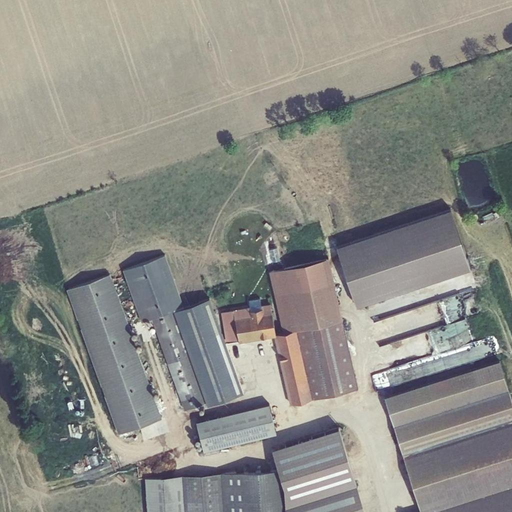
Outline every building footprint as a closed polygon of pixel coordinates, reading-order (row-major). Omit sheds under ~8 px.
[(450,207),(353,240),(371,291),(467,259),(468,259),(450,207)] [(374,300),(371,291),(353,240),(336,246),(357,306),(374,300)] [(151,298),(178,289),(165,254),(147,260),(151,298)] [(270,271),(284,331),(275,333),(276,335),(274,335),(285,384),(287,384),(291,403),(358,387),(328,257),(270,271)] [(467,259),(371,291),(374,300),(471,267),(468,259),(467,259)] [(151,298),(147,260),(122,269),(141,321),(152,317),(151,315),(154,314),(151,298)] [(110,273),(67,288),(118,432),(161,417),(110,273)] [(231,367),(227,341),(238,340),(234,316),(250,313),(249,310),(261,308),(260,304),(261,304),(260,297),(248,299),(249,305),(221,310),(224,329),(206,332),(207,335),(185,339),(174,309),(184,305),(178,289),(151,298),(154,314),(151,315),(152,317),(184,409),(206,401),(216,399),(218,410),(237,407),(236,400),(238,400),(237,390),(234,390),(233,377),(237,377),(236,367),(231,367)] [(276,335),(275,333),(270,303),(261,304),(260,304),(261,308),(249,310),(250,313),(234,316),(238,340),(274,335),(276,335)] [(428,438),(511,407),(511,399),(499,359),(403,389),(405,394),(416,390),(428,438)] [(65,382),(70,397),(77,395),(72,379),(65,382)] [(405,394),(403,389),(384,395),(386,400),(387,400),(405,394)] [(387,400),(386,400),(421,511),(419,511),(511,511),(511,407),(428,438),(416,390),(405,394),(387,400)] [(268,403),(196,421),(203,450),(276,432),(268,403)] [(345,425),(293,427),(295,467),(178,475),(179,511),(285,511),(284,493),(347,490),(345,425)] [(147,511),(179,511),(178,475),(145,476),(147,511)]
